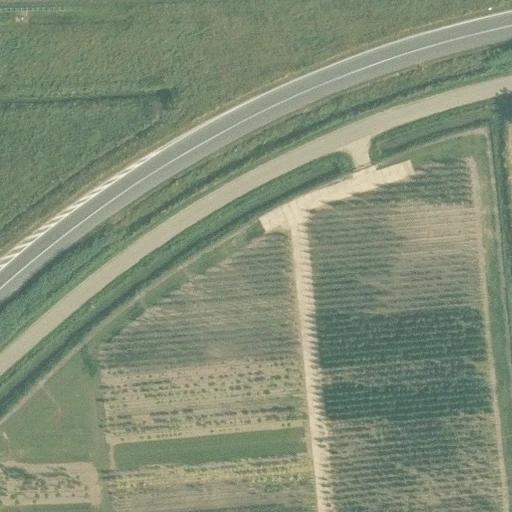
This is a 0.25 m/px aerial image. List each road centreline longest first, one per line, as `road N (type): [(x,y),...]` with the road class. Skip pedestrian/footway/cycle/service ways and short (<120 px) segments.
road 1 (unclassified): [(0,364),(176,221),(323,142),(511,86)]
road 2 (motorway): [(0,286),(110,199),(253,112),(423,45),(511,25)]
